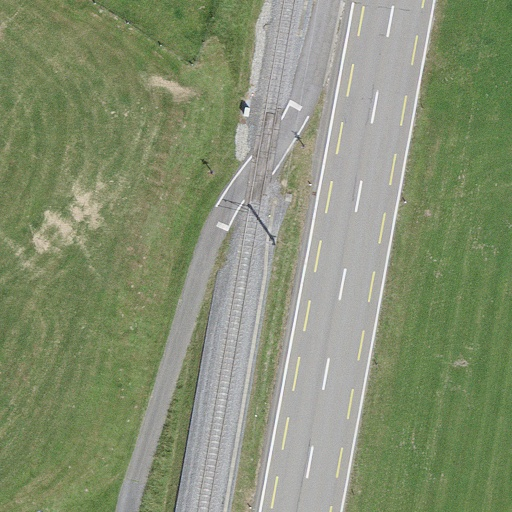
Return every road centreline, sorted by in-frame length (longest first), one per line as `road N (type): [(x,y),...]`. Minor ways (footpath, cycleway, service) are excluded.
road 1 (track): [(332,0),(302,107),(217,223),(129,511)]
road 2 (secondary): [(395,0),(300,511)]
